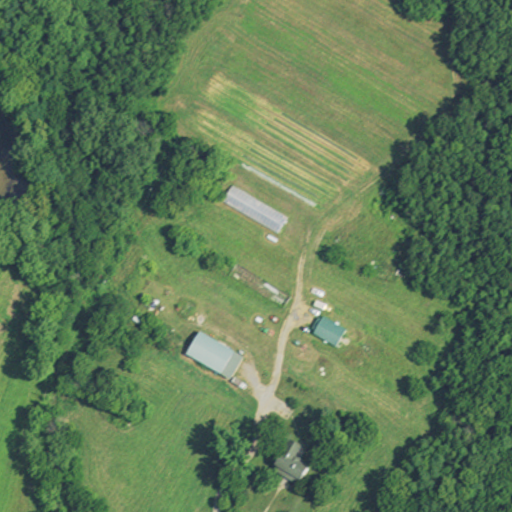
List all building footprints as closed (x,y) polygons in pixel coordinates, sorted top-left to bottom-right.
[(282,234),(291,217),(234,187),(225,204),(282,234)] [(295,296),(239,265),(232,277),(288,308),(295,296)] [(318,335),(342,347),(350,330),(326,318),(318,335)] [(248,355),(202,334),(190,358),(236,380),(248,355)] [(307,487),(314,474),(298,465),(308,447),(294,440),(277,471),(307,487)]
